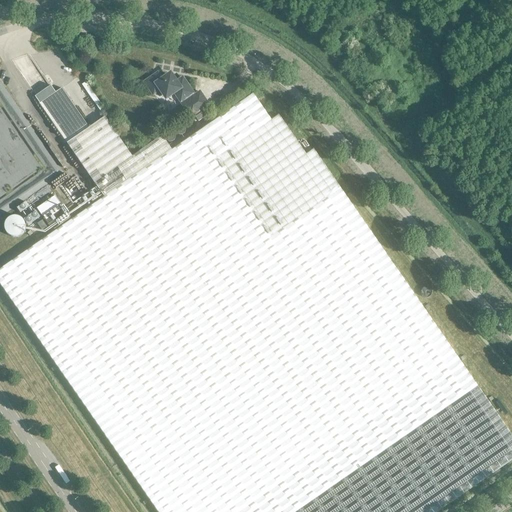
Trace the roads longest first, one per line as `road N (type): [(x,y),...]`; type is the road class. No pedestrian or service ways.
road 1 (unclassified): [(511,335),(307,103),(226,45),(181,29),(95,20),(0,32)]
road 2 (tertiary): [(75,511),(0,404)]
